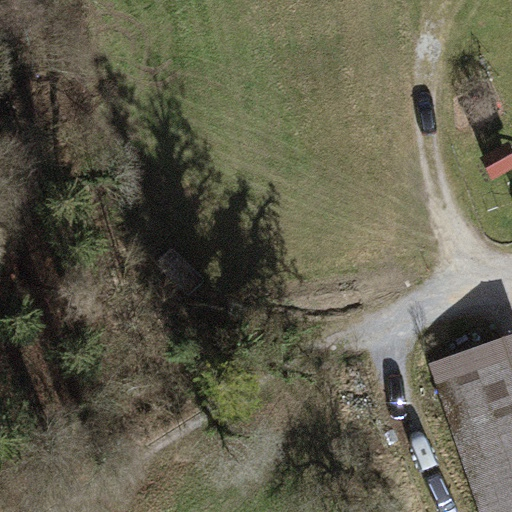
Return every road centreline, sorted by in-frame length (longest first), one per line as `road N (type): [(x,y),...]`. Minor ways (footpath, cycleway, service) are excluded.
road 1 (track): [(453,0),(427,83),(437,179),(484,294)]
road 2 (track): [(511,280),(371,332)]
